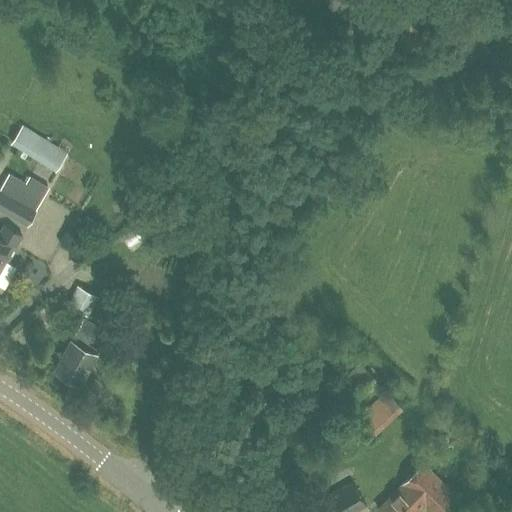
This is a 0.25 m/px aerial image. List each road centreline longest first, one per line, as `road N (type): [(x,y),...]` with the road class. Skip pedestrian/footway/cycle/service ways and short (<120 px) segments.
road 1 (unclassified): [(153,504),(258,0)]
road 2 (tertiary): [(153,504),(0,390)]
